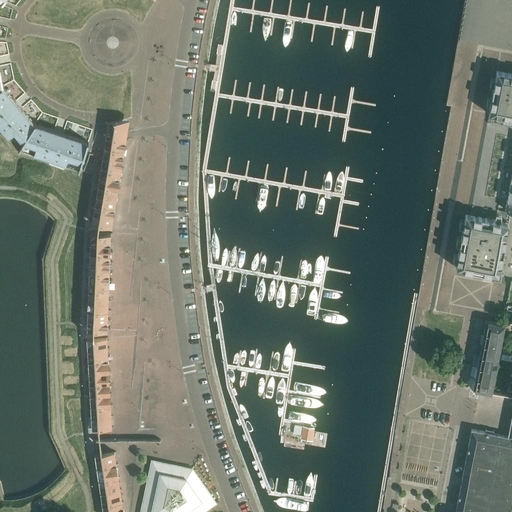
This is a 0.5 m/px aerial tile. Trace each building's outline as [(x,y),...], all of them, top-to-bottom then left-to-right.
[(0,0),(0,125),(18,147),(19,148),(46,156),(48,157),(79,168),(82,160),(88,142),(88,141),(35,123),(36,123),(35,123),(34,123),(2,86),(3,86),(2,85),(0,75),(0,3),(1,4),(2,2),(3,1),(4,0),(3,0),(0,0)] [(0,64),(11,63),(8,41),(4,42),(5,44),(4,44),(6,53),(0,53),(0,64)] [(511,73),(496,71),(489,114),(511,118),(511,73)] [(511,118),(489,114),(470,215),(509,222),(511,211),(505,210),(507,199),(509,189),(510,179),(511,170),(511,118)] [(108,122),(105,137),(125,140),(125,139),(126,134),(129,118),(108,122)] [(105,137),(104,146),(124,149),(125,140),(105,137)] [(104,146),(102,155),(122,159),(124,149),(104,146)] [(101,165),(121,168),(122,159),(102,155),(101,165)] [(99,175),(107,176),(119,178),(121,168),(101,165),(99,175)] [(98,184),(105,185),(118,187),(119,178),(107,176),(99,175),(98,184)] [(96,194),(104,195),(116,197),(118,187),(105,185),(98,184),(96,194)] [(95,203),(102,204),(115,206),(116,197),(104,195),(96,194),(95,203)] [(93,212),(100,214),(113,216),(115,206),(102,204),(95,203),(93,212)] [(113,216),(100,214),(93,212),(91,223),(112,226),(113,216)] [(455,268),(495,275),(499,276),(503,250),(504,247),(509,222),(470,215),(465,214),(455,268)] [(90,232),(90,242),(110,243),(111,233),(90,232)] [(110,243),(90,242),(90,252),(110,253),(110,243)] [(110,253),(90,252),(89,261),(109,262),(110,253)] [(109,262),(89,261),(89,271),(109,272),(109,262)] [(109,272),(89,271),(88,281),(109,281),(109,272)] [(109,281),(88,281),(88,290),(108,291),(109,281)] [(108,291),(88,290),(88,300),(108,301),(108,291)] [(87,309),(107,310),(108,301),(88,300),(87,309)] [(87,319),(107,320),(107,310),(87,309),(87,319)] [(107,320),(87,319),(86,329),(107,330),(107,320)] [(486,321),(484,332),(502,336),(504,324),(486,321)] [(484,332),(481,343),(500,347),(502,336),(484,332)] [(87,350),(107,349),(107,337),(86,338),(87,350)] [(481,343),(479,355),(497,358),(500,347),(481,343)] [(511,346),(501,344),(500,353),(511,354),(511,346)] [(107,349),(87,350),(87,361),(108,360),(107,349)] [(479,355),(477,366),(495,370),(497,358),(479,355)] [(88,372),(108,371),(108,360),(87,361),(88,372)] [(477,366),(475,378),(493,381),(495,370),(477,366)] [(88,372),(89,384),(109,383),(108,371),(88,372)] [(475,378),(473,389),(491,393),(493,381),(475,378)] [(89,384),(89,395),(110,394),(109,383),(89,384)] [(89,395),(90,406),(110,405),(110,394),(89,395)] [(90,406),(91,417),(111,416),(110,405),(90,406)] [(111,416),(91,417),(91,429),(112,428),(111,416)] [(485,431),(471,429),(456,505),(454,511),(511,511),(511,436),(508,436),(493,433),(494,431),(485,429),(485,431)] [(96,467),(116,464),(114,451),(94,454),(96,467)] [(141,511),(200,511),(214,502),(192,470),(153,461),(141,511)] [(96,467),(98,480),(118,477),(116,464),(96,467)] [(98,480),(100,492),(120,489),(118,477),(98,480)] [(100,492),(102,505),(122,502),(120,489),(100,492)] [(123,511),(122,502),(102,505),(102,511),(123,511)]
